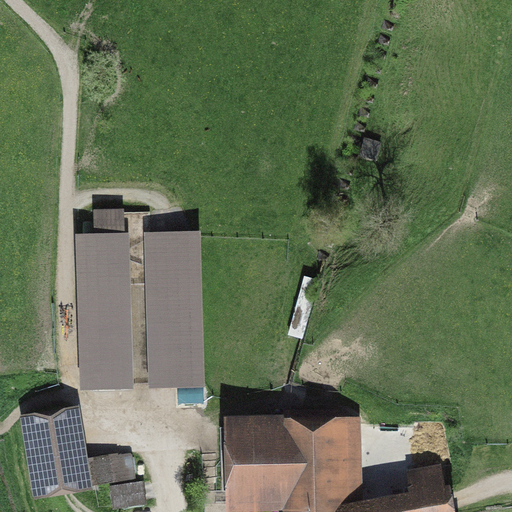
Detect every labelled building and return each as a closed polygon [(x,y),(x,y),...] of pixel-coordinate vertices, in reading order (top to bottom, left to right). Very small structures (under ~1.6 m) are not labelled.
[(192,236),(150,237),(154,383),(196,382),(192,236)] [(128,384),(124,238),(95,239),(99,385),(128,384)] [(73,412),(28,420),(39,492),(115,480),(111,455),(80,460),(73,412)] [(349,511),(349,508),(347,412),(286,413),(286,425),(233,427),(234,502),(263,501),(263,511),(349,511)] [(349,508),(349,511),(447,511),(444,487),(442,465),(414,468),(414,479),(411,480),(411,488),(409,488),(409,497),(349,508)] [(112,487),(114,505),(144,501),(142,483),(112,487)]
